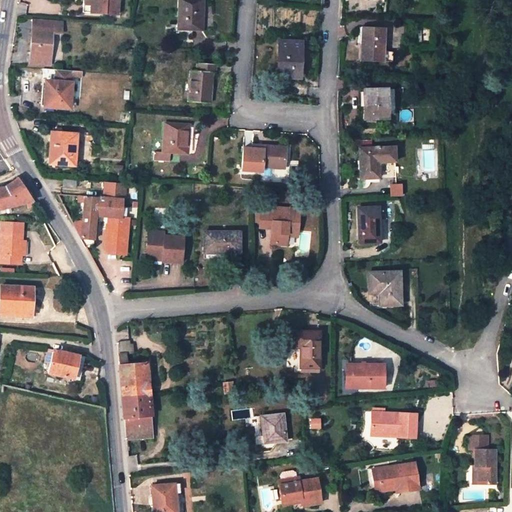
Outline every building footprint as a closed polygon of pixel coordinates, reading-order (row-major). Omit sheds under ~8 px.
[(85,0),(85,1),(84,14),(116,16),(117,0),(85,0)] [(203,0),(178,0),(178,30),(202,30),(203,0)] [(33,19),(29,63),(49,65),(52,33),(61,34),(62,21),(33,19)] [(384,29),(362,29),(361,44),(360,61),(383,61),(384,29)] [(302,42),(279,41),(277,75),(300,77),(302,42)] [(196,71),(191,70),(188,102),(210,104),(212,72),(215,72),(216,64),(197,62),(196,71)] [(55,82),(47,81),(46,88),(42,88),(41,89),(40,106),(69,108),(70,83),(71,78),(81,78),(82,72),(71,71),(56,70),(55,82)] [(386,89),(362,90),(363,119),(387,119),(386,89)] [(162,152),(153,151),(153,160),(168,161),(169,153),(187,154),(188,125),(163,124),(162,152)] [(76,134),(50,132),(48,164),(74,166),(76,134)] [(251,149),(242,148),(241,170),(261,172),(261,167),(261,164),(271,165),(271,168),(283,169),(284,147),(262,146),(262,150),(251,149)] [(377,147),(358,148),(358,160),(360,160),(360,169),(359,169),(359,178),(378,177),(378,162),(394,162),(394,147),(377,147)] [(3,188),(0,188),(0,208),(16,205),(18,211),(36,206),(17,178),(3,188)] [(74,188),(75,186),(76,186),(76,183),(75,183),(75,180),(63,179),(62,187),(74,188)] [(79,238),(84,247),(92,243),(94,216),(106,216),(104,250),(106,253),(118,254),(119,238),(126,238),(127,218),(120,217),(122,200),(124,200),(125,185),(124,185),(104,183),(103,199),(84,197),(79,238)] [(404,185),(391,185),(391,196),(403,196),(404,185)] [(298,209),(260,206),(259,224),(271,225),(271,229),(270,244),(286,245),(287,236),(296,236),(298,209)] [(378,207),(356,208),(358,243),(379,243),(378,207)] [(26,241),(22,240),(23,223),(1,222),(0,236),(0,262),(21,263),(21,255),(25,255),(26,241)] [(164,233),(147,231),(145,256),(161,257),(161,261),(161,262),(180,264),(182,238),(163,236),(164,233)] [(239,232),(203,232),(203,253),(239,253),(239,232)] [(398,271),(367,272),(368,293),(378,293),(379,306),(400,305),(398,271)] [(32,288),(1,286),(0,301),(0,314),(30,316),(31,307),(34,307),(35,292),(31,292),(32,288)] [(318,333),(292,332),(291,350),(299,350),(299,367),(318,367),(318,333)] [(143,385),(141,365),(126,367),(125,355),(132,355),(131,345),(124,345),(125,347),(116,348),(121,397),(145,395),(147,395),(146,384),(143,385)] [(46,349),(41,372),(59,376),(58,379),(76,383),(82,357),(46,349)] [(382,365),(350,365),(350,388),(382,388),(382,365)] [(123,417),(147,415),(145,395),(121,397),(123,417)] [(414,415),(371,413),(370,433),(390,434),(390,436),(413,438),(414,415)] [(149,439),(147,415),(123,417),(125,441),(149,439)] [(282,415),(261,417),(264,443),(285,441),(282,415)] [(467,436),(467,448),(470,450),(473,450),(485,450),(485,436),(467,436)] [(485,450),(473,450),(474,466),(476,466),(476,484),(494,484),(493,450),(485,450)] [(414,463),(377,468),(380,488),(398,486),(400,495),(418,492),(414,463)] [(371,469),(374,493),(395,490),(396,496),(400,495),(398,486),(380,488),(377,468),(371,469)] [(293,472),(278,475),(279,479),(276,480),(279,502),(299,499),(300,504),(300,506),(319,503),(315,479),(297,481),(296,477),(294,477),(293,472)] [(174,511),(172,484),(150,487),(152,511),(174,511)]
